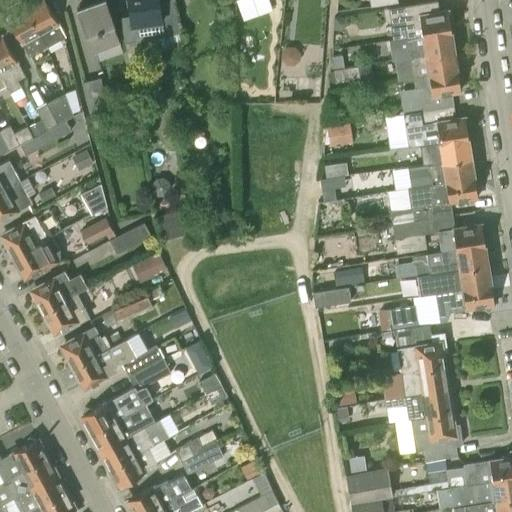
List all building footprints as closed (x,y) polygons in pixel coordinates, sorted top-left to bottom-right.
[(44,41),(46,46),(65,36),(59,24),(47,4),(47,3),(44,0),(35,0),(25,6),(44,41)] [(119,42),(105,0),(96,0),(75,7),(83,33),(86,33),(92,51),(119,42)] [(163,34),(157,0),(127,0),(130,15),(120,16),(123,31),(128,65),(130,65),(141,63),(137,38),(150,36),(163,34)] [(157,0),(163,34),(180,32),(173,0),(157,0)] [(28,56),(46,46),(44,41),(25,6),(6,16),(7,18),(7,19),(19,41),(18,41),(20,45),(21,44),(28,56)] [(407,36),(451,29),(447,10),(390,20),(393,39),(407,36)] [(347,15),(333,15),(333,30),(342,30),(347,25),(347,15)] [(410,55),(454,48),(451,29),(407,36),(393,39),(389,40),(392,59),(395,58),(410,55)] [(0,74),(5,85),(9,92),(21,86),(17,79),(24,75),(6,41),(5,42),(1,35),(0,35),(0,74)] [(285,64),(293,65),(299,59),(299,51),(294,46),(286,45),(280,50),(280,58),(285,64)] [(412,76),(457,69),(454,48),(410,55),(395,58),(399,79),(412,76)] [(334,69),(344,67),(342,54),(332,56),(334,69)] [(143,79),(141,63),(130,65),(132,80),(143,79)] [(344,67),(334,69),(336,81),(360,77),(358,65),(344,67)] [(412,76),(414,88),(399,90),(403,112),(453,104),(451,92),(461,90),(457,69),(412,76)] [(8,92),(9,92),(5,85),(0,74),(0,88),(5,85),(8,92)] [(92,127),(110,123),(100,77),(82,81),(92,127)] [(65,91),(73,111),(80,109),(75,88),(65,91)] [(73,114),(73,111),(65,91),(45,103),(56,123),(73,114)] [(35,108),(41,119),(46,129),(51,126),(56,123),(45,103),(35,108)] [(424,143),(438,141),(468,136),(465,119),(465,117),(421,124),(419,110),(403,112),(407,137),(422,134),(424,143)] [(46,129),(41,119),(30,125),(34,135),(46,129)] [(352,142),(349,122),(328,126),(330,145),(352,142)] [(0,130),(10,149),(19,143),(33,136),(27,125),(13,132),(9,125),(0,129),(0,130)] [(33,136),(19,143),(25,154),(57,137),(51,126),(46,129),(34,135),(33,136)] [(0,153),(10,149),(0,130),(0,153)] [(427,162),(471,155),(468,136),(438,141),(439,150),(424,152),(425,162),(427,162)] [(79,170),(93,162),(85,148),(71,156),(79,170)] [(430,182),(474,175),(471,155),(427,162),(430,182)] [(0,191),(20,181),(8,159),(0,162),(0,191)] [(326,176),(347,173),(345,162),(324,165),(326,176)] [(474,175),(430,182),(407,186),(411,207),(448,201),(477,197),(477,194),(474,175)] [(156,177),(151,182),(151,190),(157,195),(164,195),(170,189),(169,182),(164,176),(156,177)] [(322,192),(337,190),(335,179),(321,181),(322,192)] [(20,181),(0,191),(0,218),(19,209),(20,209),(31,203),(20,181)] [(87,211),(105,205),(98,185),(80,192),(87,211)] [(50,186),(37,192),(42,201),(55,195),(50,186)] [(116,235),(113,229),(108,221),(111,219),(107,205),(94,211),(98,220),(81,229),(88,242),(105,233),(108,239),(116,235)] [(163,239),(188,232),(181,208),(157,215),(163,239)] [(441,249),(484,242),(481,223),(454,227),(452,214),(392,224),(396,252),(426,247),(423,233),(438,231),(441,249)] [(12,256),(46,237),(50,235),(43,222),(39,224),(35,217),(4,233),(8,242),(5,243),(12,256)] [(115,254),(150,236),(142,222),(108,239),(115,254)] [(46,237),(12,256),(19,269),(22,267),(26,276),(58,259),(46,237)] [(416,274),(488,263),(484,242),(441,249),(428,251),(429,260),(414,262),(416,274)] [(159,251),(131,263),(139,282),(159,273),(158,270),(165,267),(159,251)] [(433,292),(491,283),(488,263),(416,274),(416,277),(412,277),(413,284),(431,282),(433,292)] [(347,268),(333,270),(335,286),(349,284),(347,268)] [(42,312),(76,293),(88,286),(80,271),(68,278),(65,272),(33,289),(38,297),(35,298),(42,312)] [(491,283),(433,292),(433,293),(419,295),(420,301),(435,298),(439,320),(447,319),(451,309),(465,307),(483,304),(489,309),(493,303),(494,303),(491,283)] [(131,317),(153,308),(151,305),(149,301),(164,294),(160,286),(144,293),(146,295),(111,310),(101,315),(107,325),(116,321),(115,320),(129,314),(131,317)] [(337,287),(313,291),(316,307),(339,303),(337,287)] [(76,293),(42,312),(49,325),(52,323),(56,332),(88,315),(76,293)] [(394,328),(418,323),(415,303),(396,306),(395,302),(377,305),(380,324),(389,322),(390,329),(394,328)] [(191,319),(186,308),(172,315),(178,326),(191,319)] [(400,370),(444,363),(441,341),(445,341),(443,331),(431,333),(429,321),(418,323),(394,328),(400,370)] [(358,324),(359,332),(373,330),(372,322),(358,324)] [(65,352),(73,366),(118,342),(112,332),(101,338),(94,325),(63,342),(68,350),(65,352)] [(126,337),(118,342),(73,366),(80,378),(82,376),(87,385),(123,365),(121,361),(135,353),(126,337)] [(185,347),(191,358),(202,352),(196,340),(185,347)] [(130,377),(164,358),(156,343),(135,353),(121,361),(123,365),(130,377)] [(164,358),(130,377),(135,389),(170,371),(164,358)] [(404,395),(448,388),(444,363),(400,370),(403,394),(404,395)] [(204,391),(220,382),(214,371),(198,380),(204,391)] [(220,382),(204,391),(211,403),(227,394),(220,382)] [(336,389),(338,403),(354,401),(352,387),(336,389)] [(410,417),(451,411),(448,388),(404,395),(403,394),(384,397),(388,421),(410,417)] [(90,432),(135,407),(125,389),(92,407),(85,405),(83,412),(82,412),(84,417),(82,418),(90,432)] [(99,450),(155,419),(145,401),(135,407),(90,432),(99,450)] [(348,420),(346,405),(335,407),(337,422),(348,420)] [(430,459),(456,455),(455,444),(462,443),(459,428),(454,429),(451,411),(410,417),(415,449),(423,448),(424,459),(430,459)] [(109,467),(163,438),(169,435),(158,417),(155,419),(99,450),(109,467)] [(181,460),(217,441),(211,429),(174,447),(181,460)] [(0,473),(3,478),(47,454),(37,436),(1,456),(0,454),(0,473)] [(163,438),(109,467),(118,485),(158,464),(157,460),(171,453),(163,438)] [(217,441),(181,460),(187,472),(223,454),(217,441)] [(466,482),(466,483),(476,481),(511,475),(511,450),(509,449),(506,454),(487,457),(487,458),(463,462),(466,482)] [(15,492),(56,470),(47,454),(3,478),(3,480),(0,481),(0,500),(1,502),(3,501),(11,495),(15,492)] [(252,476),(261,472),(254,458),(240,465),(247,479),(252,476)] [(345,473),(346,474),(351,503),(380,498),(392,495),(386,466),(345,473)] [(8,511),(23,511),(66,489),(56,470),(15,492),(11,495),(3,501),(8,511)] [(148,511),(177,496),(182,492),(191,487),(183,472),(168,480),(166,476),(125,498),(132,511),(148,511)] [(261,494),(271,489),(262,472),(252,477),(261,494)] [(511,475),(476,481),(466,483),(466,482),(450,485),(451,497),(453,505),(481,501),(511,496),(511,475)] [(205,486),(201,491),(204,497),(211,498),(214,493),(212,487),(205,486)] [(66,489),(23,511),(24,511),(26,511),(67,511),(76,507),(66,489)] [(271,489),(261,494),(238,506),(240,511),(256,511),(277,501),(271,489)] [(185,511),(201,502),(197,494),(187,500),(182,492),(177,496),(148,511),(185,511)] [(511,511),(511,496),(481,501),(453,505),(453,511),(511,511)] [(382,511),(380,498),(351,503),(353,511),(382,511)]
